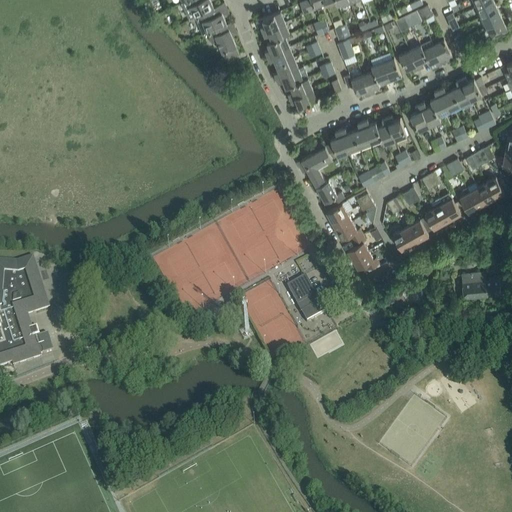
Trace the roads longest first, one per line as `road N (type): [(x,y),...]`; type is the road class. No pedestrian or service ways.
road 1 (residential): [(289,132),(511,43)]
road 2 (residential): [(365,300),(280,143),(289,132)]
road 3 (residential): [(239,12),(289,132)]
